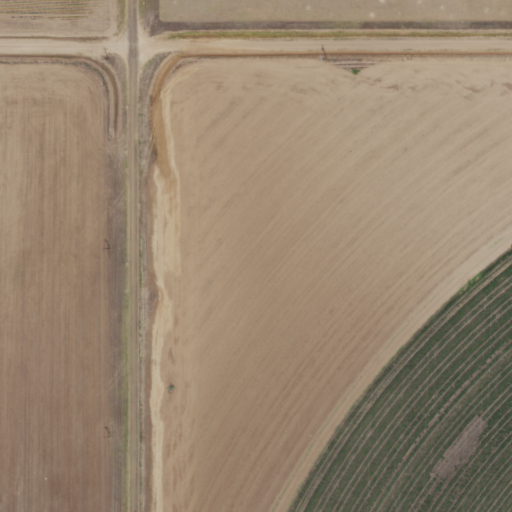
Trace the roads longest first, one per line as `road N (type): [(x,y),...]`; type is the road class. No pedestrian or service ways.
road 1 (residential): [(0,46),(511,46)]
road 2 (tertiary): [(132,511),(132,0)]
